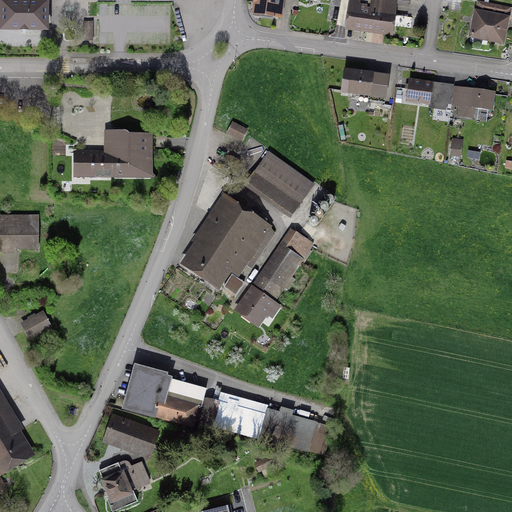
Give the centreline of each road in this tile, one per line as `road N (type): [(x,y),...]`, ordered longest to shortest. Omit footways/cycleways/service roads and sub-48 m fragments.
road 1 (residential): [(71,455),(175,222),(217,66)]
road 2 (residential): [(231,36),(511,73)]
road 3 (residential): [(0,65),(217,66)]
road 4 (track): [(411,511),(371,497),(351,441),(326,411)]
road 5 (residential): [(71,455),(0,334)]
